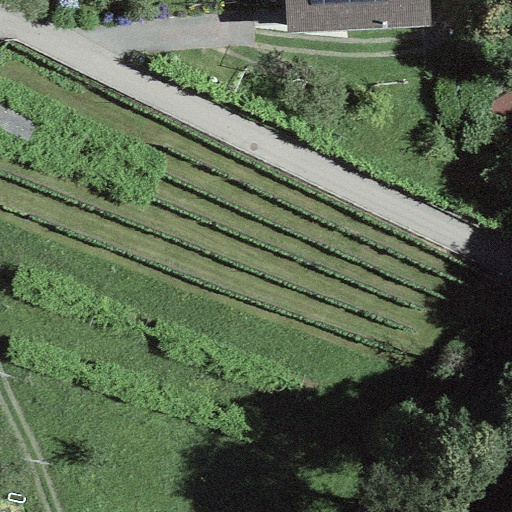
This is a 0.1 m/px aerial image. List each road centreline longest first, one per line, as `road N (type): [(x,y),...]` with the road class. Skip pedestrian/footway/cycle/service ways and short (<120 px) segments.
road 1 (residential): [(511,261),(0,18)]
road 2 (track): [(52,511),(0,378)]
